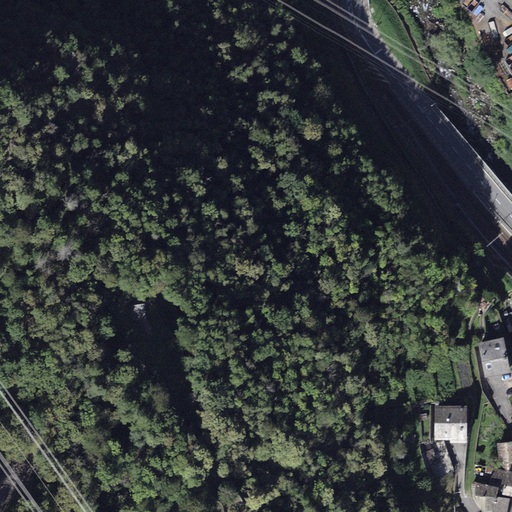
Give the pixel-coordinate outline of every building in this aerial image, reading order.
[(151,328),(145,304),(131,306),(133,321),(143,329),(151,328)] [(504,338),(479,343),(485,378),(511,373),(504,338)] [(451,444),(468,443),(467,406),(463,406),(455,406),(435,406),(435,441),(451,440),(451,444)] [(509,471),(511,471),(511,442),(497,443),(501,469),(509,471)] [(499,488),(498,491),(504,493),(503,495),(511,496),(511,471),(509,471),(501,469),(494,467),(489,485),(499,488)] [(498,491),(499,488),(489,485),(476,482),(476,497),(487,498),(496,499),(497,497),(498,491)] [(486,511),(507,511),(510,499),(497,497),(496,499),(487,498),(486,511)]
